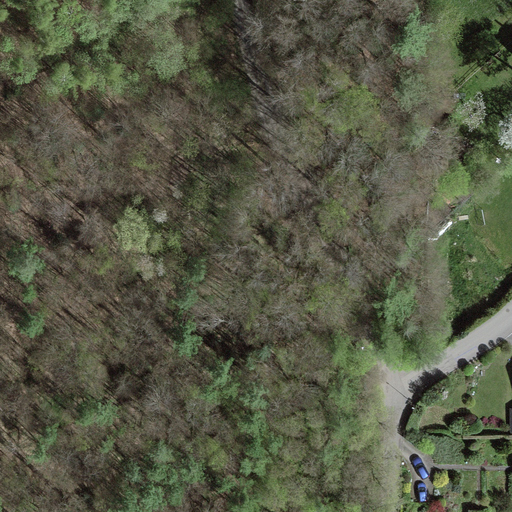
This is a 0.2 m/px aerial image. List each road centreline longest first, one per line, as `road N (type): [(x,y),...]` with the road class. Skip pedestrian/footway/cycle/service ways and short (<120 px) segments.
road 1 (track): [(398,387),(283,152),(241,0)]
road 2 (residential): [(398,387),(511,312)]
